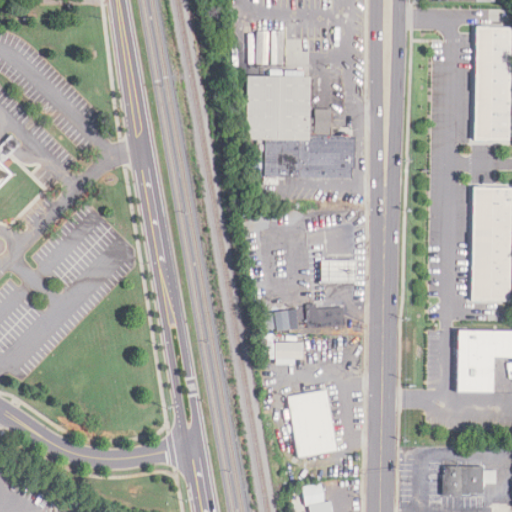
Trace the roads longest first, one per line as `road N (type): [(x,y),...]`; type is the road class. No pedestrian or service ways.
road 1 (tertiary): [(118,0),(205,511)]
road 2 (secondary): [(385,219),(380,511)]
road 3 (residential): [(0,410),(89,457),(195,448)]
road 4 (secondary): [(376,0),(376,120)]
